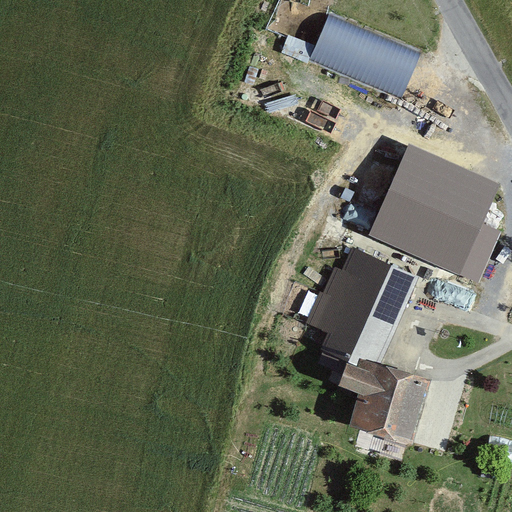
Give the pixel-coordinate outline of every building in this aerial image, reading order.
[(405,98),(424,51),(332,14),(313,61),(405,98)] [(511,240),(327,174),(295,262),(317,269),(399,298),(414,305),(422,283),(463,298),(468,283),(511,298),(511,240)] [(379,353),(399,298),(317,269),(298,323),(351,342),(379,353)] [(437,373),(379,353),(351,342),(337,380),(358,387),(347,419),(413,442),(437,373)] [(511,403),(496,400),(491,424),(511,427),(511,403)]
